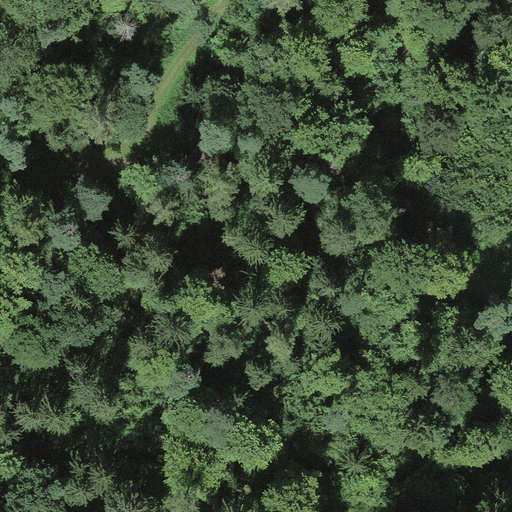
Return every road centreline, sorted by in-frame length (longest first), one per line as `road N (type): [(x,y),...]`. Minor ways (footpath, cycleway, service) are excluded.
road 1 (track): [(96,165),(253,154),(346,168),(412,204),(511,324)]
road 2 (track): [(227,0),(96,165)]
